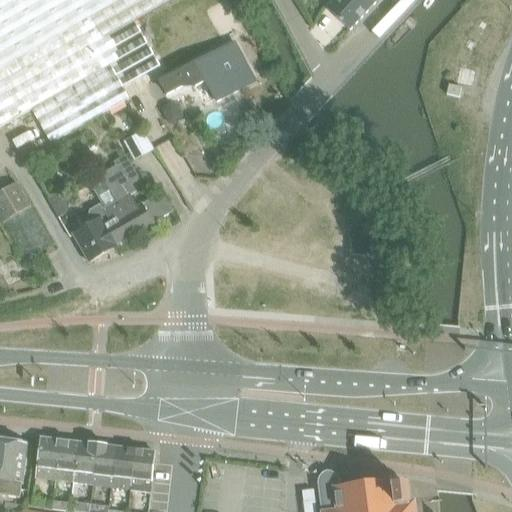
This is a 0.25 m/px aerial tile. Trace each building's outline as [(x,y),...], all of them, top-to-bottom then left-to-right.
[(0,0),(0,69),(84,23),(127,101),(138,94),(132,83),(239,23),(225,0),(0,0)] [(335,0),(327,9),(350,31),(375,4),(370,0),(335,0)] [(84,23),(0,69),(0,128),(31,111),(42,130),(50,144),(127,101),(84,23)] [(233,44),(158,84),(165,97),(166,98),(182,90),(195,89),(204,106),(214,101),(215,103),(254,82),(233,44)] [(447,96),(458,99),(459,99),(461,89),(449,86),(447,96)] [(124,143),(134,162),(154,152),(144,133),(124,143)] [(77,156),(90,149),(84,137),(70,144),(77,156)] [(153,226),(152,225),(173,213),(162,194),(136,209),(129,198),(130,197),(126,189),(131,186),(141,182),(126,156),(113,163),(116,168),(100,177),(89,183),(104,209),(102,210),(110,223),(105,227),(116,247),(153,226)] [(30,208),(16,185),(0,194),(0,220),(3,225),(30,208)] [(47,201),(51,207),(58,220),(67,215),(72,196),(63,201),(58,194),(47,201)] [(102,210),(99,206),(89,212),(87,219),(91,225),(72,236),(88,264),(117,248),(116,247),(105,227),(110,223),(102,210)] [(31,208),(30,208),(3,225),(2,225),(24,263),(53,246),(31,208)] [(376,257),(379,229),(351,227),(349,255),(376,257)] [(0,497),(19,500),(27,445),(0,440),(0,497)] [(59,442),(40,440),(35,480),(54,482),(59,442)] [(54,482),(66,483),(73,484),(79,444),(59,442),(54,482)] [(73,484),(92,486),(98,447),(79,444),(73,484)] [(92,486),(111,489),(113,478),(116,449),(98,447),(92,486)] [(113,478),(111,489),(130,491),(135,451),(116,449),(113,478)] [(130,491),(150,493),(154,453),(135,451),(130,491)] [(320,483),(320,487),(320,491),(320,493),(322,511),(411,511),(411,506),(408,507),(406,489),(401,490),(399,486),(395,484),(391,483),(375,485),(375,481),(351,484),(351,487),(336,489),(336,486),(335,482),(332,478),(327,477),(323,479),(320,483)] [(32,508),(44,510),(45,500),(33,498),(32,508)] [(52,502),(51,511),(60,511),(68,511),(70,505),(52,502)]
